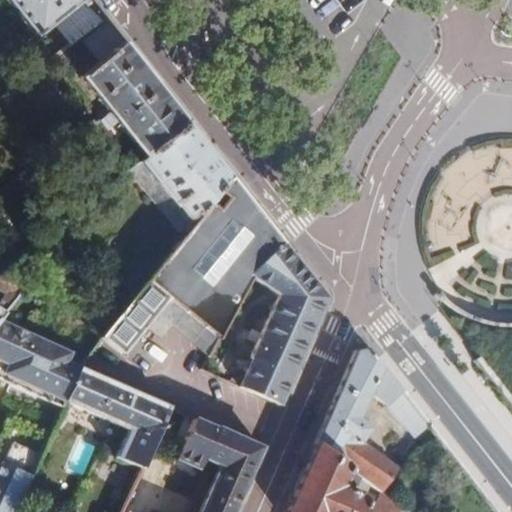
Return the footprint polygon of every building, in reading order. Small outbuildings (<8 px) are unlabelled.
[(8,0),(26,22),(52,0),(8,0)] [(67,38),(97,13),(86,0),(59,0),(45,12),(67,38)] [(186,123),(107,24),(84,41),(99,61),(81,75),(144,156),(186,123)] [(186,123),(144,156),(141,159),(192,224),(209,203),(216,193),(230,177),(186,123)] [(453,143),(424,223),(435,306),(494,327),(511,324),(511,147),(502,149),(492,145),(468,148),(453,143)] [(230,177),(216,193),(224,202),(216,211),(209,203),(192,224),(107,327),(98,339),(98,340),(120,357),(169,298),(218,339),(251,270),(282,244),(230,177)] [(282,244),(251,270),(275,299),(247,360),(250,362),(239,387),(280,405),(329,301),(282,244)] [(0,271),(0,277),(23,288),(40,296),(52,284),(26,251),(0,271)] [(7,309),(23,288),(0,277),(0,291),(3,293),(0,300),(7,309)] [(0,511),(13,511),(61,407),(0,378),(0,375),(13,346),(25,330),(49,300),(40,296),(23,288),(7,309),(4,312),(0,317),(0,511)] [(355,352),(315,443),(366,479),(381,489),(397,466),(361,440),(370,427),(357,418),(369,393),(383,409),(388,405),(402,393),(368,350),(355,352)] [(168,410),(79,368),(64,401),(127,431),(115,460),(139,471),(168,410)] [(427,425),(402,393),(388,405),(413,436),(427,425)] [(233,511),(262,448),(227,432),(192,419),(174,460),(198,471),(203,460),(219,467),(199,511),(233,511)] [(315,443),(284,511),(363,511),(369,499),(343,489),(348,481),(362,486),(366,479),(315,443)] [(402,511),(405,507),(388,494),(381,489),(372,511),(402,511)]
